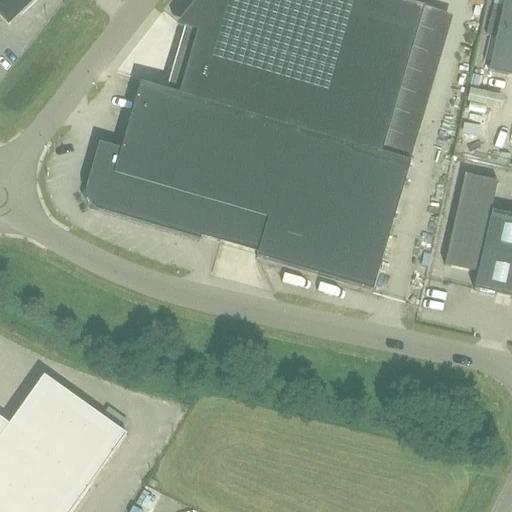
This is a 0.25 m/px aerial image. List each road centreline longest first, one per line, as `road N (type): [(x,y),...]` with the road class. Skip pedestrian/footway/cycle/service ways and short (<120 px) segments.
road 1 (residential): [(0,202),(124,278),(511,372)]
road 2 (residential): [(0,177),(142,0)]
